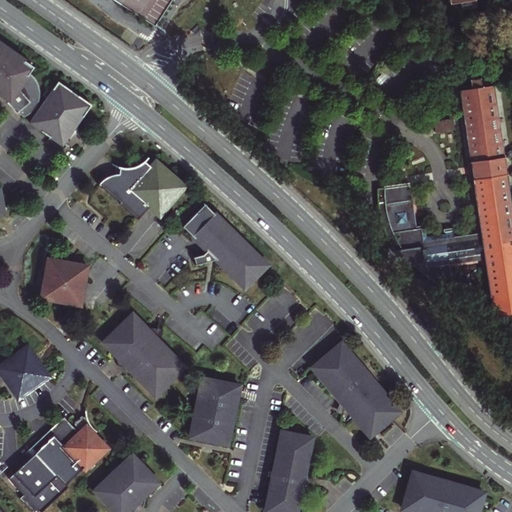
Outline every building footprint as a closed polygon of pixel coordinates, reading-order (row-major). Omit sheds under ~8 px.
[(102,0),(152,31),(172,0),(102,0)] [(19,111),(17,113),(23,117),(31,113),(35,108),(38,101),(40,96),(39,86),(36,80),(30,73),(34,67),(0,43),(0,93),(9,100),(7,103),(13,110),(16,107),(19,111)] [(485,259),(490,297),(511,293),(511,220),(491,80),(481,82),(480,77),(480,75),(468,77),(469,83),(459,85),(481,232),(452,237),(451,226),(442,227),(443,233),(425,235),(423,225),(415,226),(408,182),(406,183),(406,184),(385,187),(385,186),(382,186),(382,188),(377,189),(377,199),(378,209),(380,219),(383,229),(387,239),(392,248),(398,257),(404,265),(413,263),(421,272),(431,279),(441,285),(451,290),(447,265),(485,259)] [(58,82),(29,123),(62,146),(72,132),(77,126),(91,105),(58,82)] [(434,119),(434,131),(453,130),(452,118),(434,119)] [(101,181),(97,185),(101,188),(102,188),(120,203),(119,204),(138,220),(149,207),(154,211),(160,216),(185,187),(156,161),(151,167),(144,161),(134,167),(130,168),(125,168),(120,167),(119,174),(109,176),(105,178),(101,181)] [(250,252),(249,251),(248,251),(250,249),(204,204),(182,227),(207,250),(203,254),(193,257),(193,259),(194,258),(196,264),(194,264),(195,266),(216,260),(244,288),(250,281),(249,280),(250,280),(250,279),(251,279),(252,278),(252,277),(253,277),(253,276),(254,275),(255,274),(255,273),(256,272),(256,271),(256,270),(257,269),(257,268),(257,267),(257,266),(257,265),(257,264),(257,263),(256,262),(256,261),(256,260),(256,259),(255,258),(254,257),(254,256),(253,255),(252,254),(252,253),(251,253),(250,252)] [(250,279),(250,280),(249,280),(250,281),(266,265),(250,249),(248,251),(249,251),(250,252),(251,253),(252,253),(252,254),(253,255),(254,256),(254,257),(255,258),(256,259),(256,260),(256,261),(256,262),(257,263),(257,264),(257,265),(257,266),(257,267),(257,268),(257,269),(256,270),(256,271),(256,272),(255,273),(255,274),(254,275),(253,276),(253,277),(252,277),(252,278),(251,279),(250,279)] [(48,259),(41,298),(80,305),(87,266),(74,264),(63,262),(48,259)] [(492,308),(511,305),(511,293),(490,297),(492,308)] [(56,322),(63,327),(69,321),(62,315),(56,322)] [(144,327),(133,315),(104,343),(122,361),(155,395),(184,367),(159,342),(144,327)] [(159,342),(161,329),(144,327),(159,342)] [(375,426),(393,410),(385,401),(388,397),(340,342),(312,367),(341,401),(345,406),(371,436),(378,429),(375,426)] [(4,373),(9,373),(7,382),(19,398),(50,376),(28,345),(12,357),(11,363),(6,362),(4,373)] [(12,357),(0,364),(0,371),(7,382),(9,373),(4,373),(6,362),(11,363),(12,357)] [(202,378),(190,437),(204,440),(214,442),(227,445),(240,386),(202,378)] [(375,426),(378,429),(400,410),(388,397),(385,401),(393,410),(375,426)] [(345,406),(341,401),(336,412),(342,415),(345,406)] [(74,423),(87,417),(87,415),(79,419),(73,422),(74,423)] [(88,420),(88,419),(87,417),(74,423),(75,424),(73,426),(64,416),(28,451),(33,456),(9,478),(25,494),(22,497),(35,511),(37,511),(66,484),(64,482),(82,465),(85,469),(107,449),(94,434),(97,431),(95,429),(92,425),(88,420)] [(313,438),(282,432),(277,455),(267,503),(282,506),(282,511),(286,511),(289,511),(292,511),(294,511),(296,511),(297,511),(302,488),(305,475),(313,438)] [(133,455),(95,490),(114,511),(127,511),(137,503),(143,506),(146,495),(159,483),(146,469),(136,459),(133,455)] [(146,459),(136,459),(146,469),(146,459)] [(428,477),(413,472),(405,499),(408,500),(415,476),(427,480),(428,477)] [(405,499),(402,509),(411,511),(477,511),(483,492),(428,477),(427,480),(415,476),(408,500),(405,499)]
